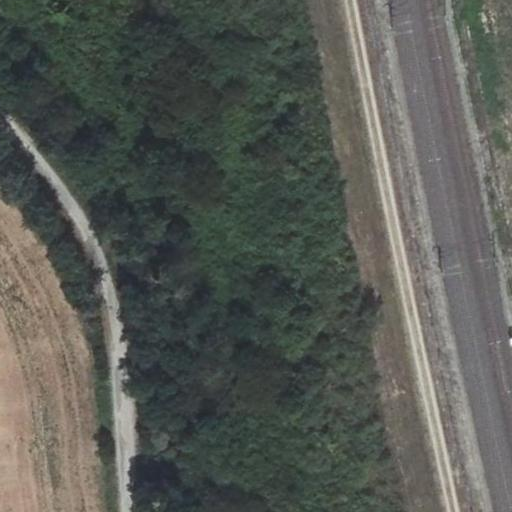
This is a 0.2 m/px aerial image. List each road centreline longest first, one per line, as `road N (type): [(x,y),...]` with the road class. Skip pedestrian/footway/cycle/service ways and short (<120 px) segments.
road 1 (track): [(453,511),(350,0)]
road 2 (unclassified): [(0,124),(40,165),(104,278),(129,511)]
